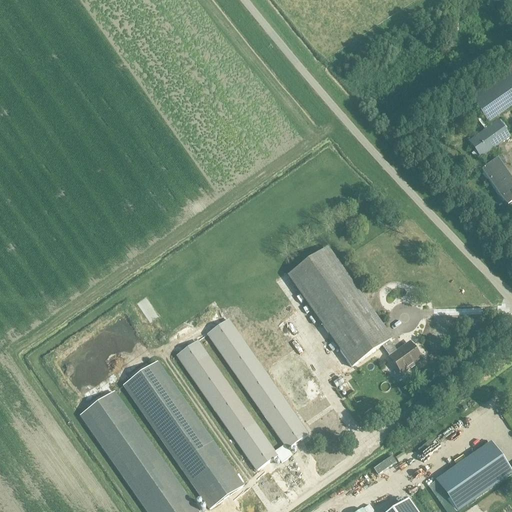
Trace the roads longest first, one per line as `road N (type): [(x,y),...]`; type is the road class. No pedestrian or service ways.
road 1 (unclassified): [(244,0),(511,299)]
road 2 (track): [(404,318),(426,361),(407,407),(275,511)]
road 3 (track): [(319,511),(350,490),(405,471),(475,425),(492,402)]
